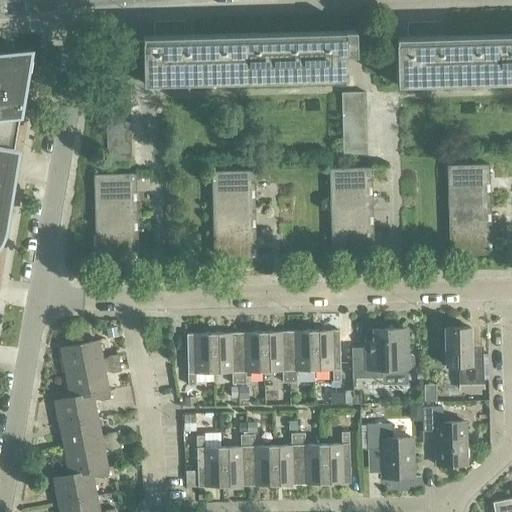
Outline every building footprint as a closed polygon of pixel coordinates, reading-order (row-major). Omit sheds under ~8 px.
[(144,43),(142,43),(143,86),(346,80),(346,57),(356,56),(356,32),(344,32),(344,38),(144,43)] [(397,44),(396,44),(397,87),(511,83),(511,41),(449,43),(397,44)] [(0,232),(1,230),(1,226),(11,166),(30,54),(0,57),(0,232)] [(105,88),(106,101),(130,100),(129,88),(105,88)] [(342,107),(366,106),(365,94),(341,94),(342,107)] [(130,112),(130,100),(106,101),(106,113),(130,112)] [(342,119),(366,118),(366,106),(342,107),(342,119)] [(130,124),(130,112),(106,113),(106,125),(130,124)] [(342,131),(366,130),(366,118),(342,119),(342,131)] [(131,136),(130,124),(106,125),(107,137),(131,136)] [(343,143),(366,142),(366,130),(342,131),(343,143)] [(131,136),(107,137),(107,149),(131,148),(131,136)] [(366,142),(343,143),(343,156),(367,156),(366,142)] [(131,148),(107,149),(107,163),(131,162),(131,148)] [(448,197),(490,196),(489,166),(448,167),(448,197)] [(331,200),(373,199),(372,169),(330,170),(331,200)] [(213,203),(255,202),(254,172),(212,173),(213,203)] [(94,176),(95,206),(137,205),(136,175),(94,176)] [(490,196),(448,197),(449,227),(491,226),(490,196)] [(331,230),(373,229),(373,199),(331,200),(331,230)] [(255,202),(213,203),(213,233),(256,232),(255,202)] [(138,235),(137,205),(95,206),(96,236),(138,235)] [(492,256),(491,226),(449,227),(450,257),(492,256)] [(373,229),(331,230),(332,260),(374,259),(373,229)] [(256,232),(213,233),(214,263),(256,262),(256,232)] [(138,265),(138,235),(96,236),(96,266),(138,265)] [(445,330),(438,330),(438,346),(446,346),(446,368),(459,368),(459,386),(484,386),(483,356),(471,356),(471,329),(445,329),(445,330)] [(366,349),(352,350),(353,380),(382,379),(382,371),(412,370),(415,367),(415,359),(412,356),(408,356),(407,333),(404,330),(373,331),(374,342),(366,343),(366,349)] [(315,372),(314,332),(289,333),(290,384),(297,384),(296,372),(315,372)] [(314,332),(315,372),(333,372),(333,383),(341,383),(340,332),(314,332)] [(290,384),(289,333),(263,334),(264,373),(283,373),(283,384),(290,384)] [(238,334),(213,335),(214,375),(232,374),(233,385),(239,385),(238,334)] [(264,373),(263,334),(238,334),(239,385),(246,385),(246,374),(264,373)] [(196,375),(214,375),(213,335),(187,336),(188,375),(188,387),(196,386),(196,375)] [(61,349),(66,375),(120,364),(118,356),(109,358),(106,360),(103,361),(99,342),(61,349)] [(121,373),(120,364),(66,375),(70,399),(109,391),(105,374),(109,373),(112,375),(121,373)] [(55,402),(60,427),(98,420),(94,401),(98,401),(101,402),(111,400),(109,391),(70,399),(55,402)] [(443,409),(423,409),(424,433),(435,433),(436,467),(440,467),(442,468),(450,468),(452,466),(467,466),(467,460),(469,458),(468,451),(467,449),(466,423),(443,424),(443,409)] [(60,427),(65,452),(119,441),(117,433),(108,435),(105,438),(102,438),(98,420),(60,427)] [(392,425),(367,426),(368,451),(382,450),(383,480),(413,479),(412,439),(393,439),(392,425)] [(324,446),(325,485),(351,485),(350,445),(349,434),(342,434),(342,445),(324,446)] [(292,447),(273,447),(274,487),(300,486),(298,435),(291,435),(292,447)] [(325,485),(324,446),(305,446),(305,435),(298,435),(300,486),(325,485)] [(241,448),(223,448),(224,488),(249,487),(248,436),(241,437),(241,448)] [(255,436),(248,436),(249,487),(274,487),(273,447),(255,448),(255,436)] [(224,488),(223,448),(205,449),(204,438),(197,438),(197,449),(198,489),(224,488)] [(65,452),(69,476),(108,469),(104,451),(107,450),(111,452),(120,450),(119,441),(65,452)] [(54,479),(59,505),(97,497),(93,479),(97,478),(100,480),(109,478),(108,469),(69,476),(54,479)] [(99,511),(97,497),(59,505),(60,511),(116,511),(116,510),(107,511),(106,511),(99,511)] [(494,511),(511,511),(511,500),(493,504),(494,511)]
